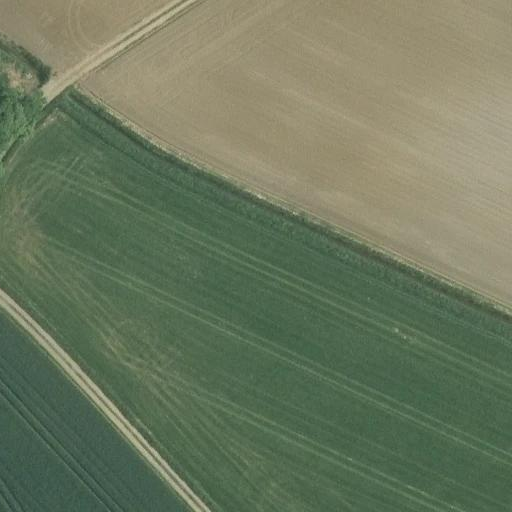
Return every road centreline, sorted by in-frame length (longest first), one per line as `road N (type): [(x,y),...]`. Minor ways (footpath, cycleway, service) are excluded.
road 1 (track): [(203,511),(0,295)]
road 2 (track): [(185,0),(52,89),(0,161)]
